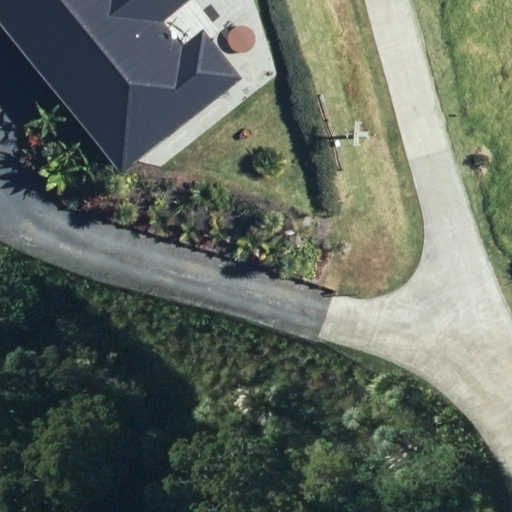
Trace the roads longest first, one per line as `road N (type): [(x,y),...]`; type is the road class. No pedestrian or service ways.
road 1 (unknown): [(449,244),(0,111)]
road 2 (track): [(389,0),(410,110),(475,333),(511,421)]
